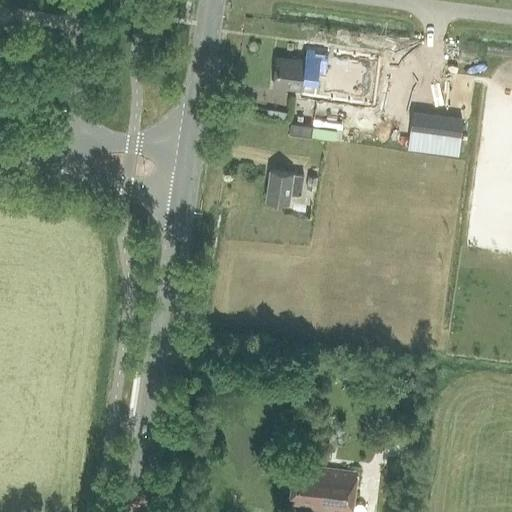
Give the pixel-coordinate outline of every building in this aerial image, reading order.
[(375,107),(381,59),(327,52),(326,55),(318,53),(318,51),(309,50),(308,62),(279,58),(275,87),(303,91),(302,97),(375,107)] [(450,63),(449,82),(476,84),(477,66),(450,63)] [(462,118),(414,112),(412,128),(460,134),(462,118)] [(312,137),(314,126),(292,123),(290,135),(312,137)] [(302,195),(304,176),(294,174),(294,173),(272,170),(268,200),(290,203),(292,194),(302,195)] [(353,511),(358,472),(317,467),(317,470),(307,469),(307,471),(293,470),(289,503),(314,506),(313,511),(353,511)]
